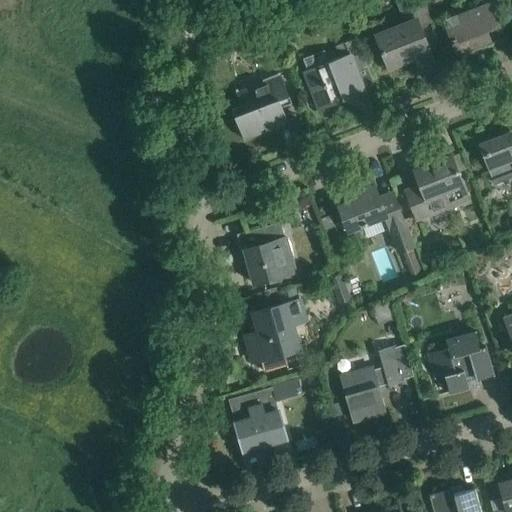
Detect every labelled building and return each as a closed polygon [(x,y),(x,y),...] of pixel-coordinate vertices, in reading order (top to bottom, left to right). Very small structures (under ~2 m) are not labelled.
[(324,0),(332,17),(344,12),(339,0),(324,0)] [(355,8),(352,0),(339,0),(344,12),(355,8)] [(395,0),(404,23),(375,34),(388,67),(414,57),(420,71),(435,65),(417,21),(427,17),(429,22),(430,21),(421,0),(395,0)] [(511,0),(502,0),(507,11),(511,8),(511,0)] [(490,1),(443,19),(457,56),(491,43),(486,30),(499,25),(490,1)] [(215,50),(229,52),(232,29),(218,34),(215,50)] [(307,69),(303,71),(311,91),(319,110),(346,99),(348,104),(356,100),(354,96),(364,92),(363,88),(355,70),(366,65),(359,47),(355,38),(335,46),(340,57),(329,62),(307,69)] [(237,88),(235,89),(244,111),(234,115),(244,139),(264,131),(263,126),(273,123),(274,127),(288,122),(278,99),(288,95),(279,72),(277,73),(279,79),(239,94),(237,88)] [(494,183),(511,175),(511,132),(511,131),(478,144),(488,169),(494,183)] [(406,190),(405,190),(416,220),(469,200),(463,185),(451,154),(414,169),(422,192),(409,197),(406,190)] [(381,204),(373,185),(357,191),(359,197),(338,205),(348,231),(385,217),(398,252),(413,247),(395,199),(381,204)] [(280,222),(242,233),(246,248),(243,249),(253,284),(272,278),(284,275),(294,272),(286,243),(285,241),(280,222)] [(253,362),(261,360),(264,370),(287,364),(284,353),(298,349),(291,323),(305,320),(299,299),(253,311),(258,330),(245,334),(253,362)] [(479,378),(492,373),(483,347),(479,349),(473,332),(446,342),(447,347),(424,355),(432,378),(442,375),(448,393),(468,386),(467,384),(472,382),(473,387),(475,389),(476,389),(478,389),(481,388),(481,386),(482,384),(479,378)] [(404,353),(396,356),(394,347),(378,352),(383,367),(372,370),(372,369),(342,378),(353,419),(384,411),(377,386),(387,383),(388,384),(403,379),(403,377),(410,375),(404,353)] [(278,409),(275,410),(272,401),(275,400),(271,387),(244,394),(246,399),(232,403),(237,420),(234,421),(238,435),(234,437),(238,451),(243,450),(243,451),(286,438),(278,409)] [(499,481),(497,482),(505,511),(511,511),(511,471),(498,476),(499,481)] [(481,511),(474,488),(453,494),(454,496),(445,499),(442,491),(429,495),(433,511),(481,511)]
